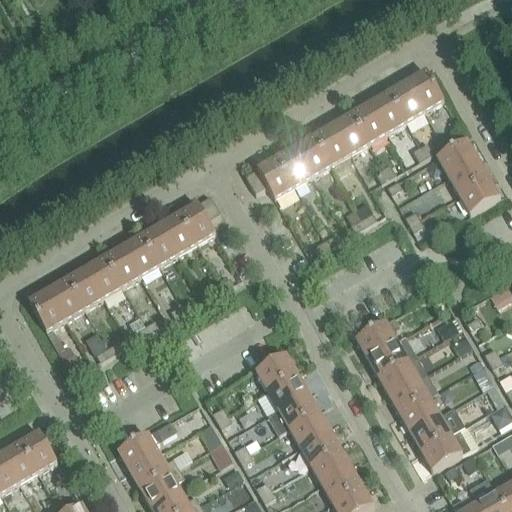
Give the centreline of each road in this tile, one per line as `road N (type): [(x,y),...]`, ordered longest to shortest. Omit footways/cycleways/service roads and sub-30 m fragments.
road 1 (residential): [(511,171),(433,38),(210,165)]
road 2 (residential): [(74,437),(293,310)]
road 3 (residential): [(0,289),(210,165)]
road 4 (residential): [(408,511),(302,328)]
road 5 (tertiary): [(0,131),(180,26)]
road 6 (residential): [(293,310),(210,165)]
road 7 (residential): [(302,328),(411,263)]
